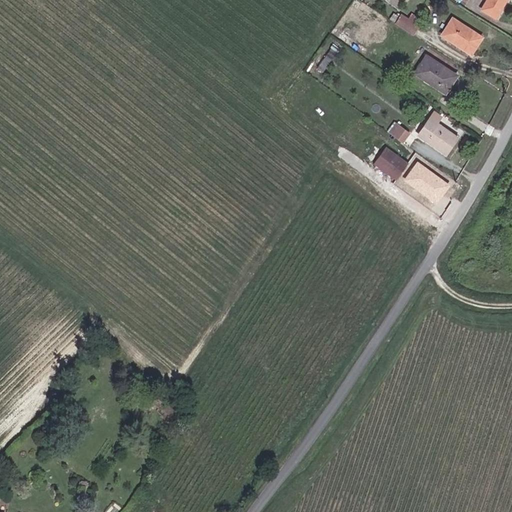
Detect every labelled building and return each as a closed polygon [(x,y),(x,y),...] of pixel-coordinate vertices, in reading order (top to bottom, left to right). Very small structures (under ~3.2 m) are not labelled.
[(511,0),(492,0),(487,9),(501,17),(511,0)] [(402,16),(397,24),(414,34),(419,27),(410,21),(402,16)] [(410,21),(419,27),(422,21),(413,16),(410,21)] [(486,37),(456,19),(446,36),(476,53),(486,37)] [(347,42),(354,30),(345,25),(338,37),(347,42)] [(318,68),(323,72),(336,55),(331,51),(318,68)] [(427,57),(415,75),(445,95),(457,77),(427,57)] [(438,110),(433,117),(441,122),(445,115),(438,110)] [(433,117),(423,132),(452,151),(461,136),(441,122),(433,117)] [(372,125),(362,118),(358,124),(368,131),(372,125)] [(400,122),(393,132),(406,142),(413,131),(400,122)] [(375,160),(397,175),(409,158),(387,143),(375,160)] [(450,186),(418,162),(404,181),(436,204),(450,186)]
